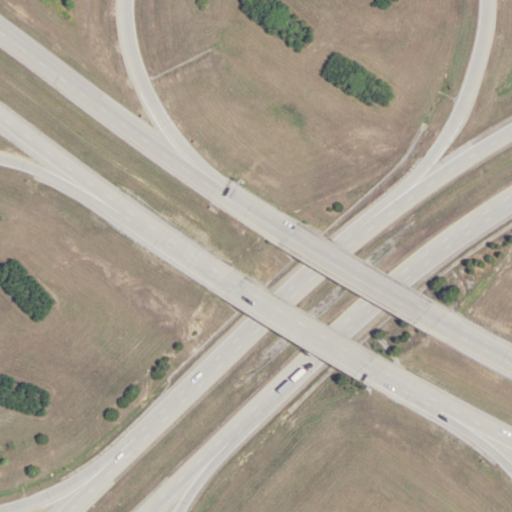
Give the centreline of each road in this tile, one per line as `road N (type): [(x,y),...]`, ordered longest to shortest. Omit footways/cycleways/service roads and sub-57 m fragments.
road 1 (motorway): [(194,173),(137,73),(122,0),(493,11),(463,110),(388,208)]
road 2 (motorway): [(511,132),(351,237),(101,474)]
road 3 (motorway): [(101,474),(19,511),(32,167),(91,190)]
road 4 (motorway): [(200,460),(357,312),(511,200)]
road 5 (motorway): [(463,418),(511,463),(200,460)]
road 6 (trunk): [(280,228),(0,34)]
road 7 (trunk): [(0,120),(230,284)]
road 8 (trunk): [(435,320),(280,228)]
road 9 (trunk): [(230,284),(378,373)]
